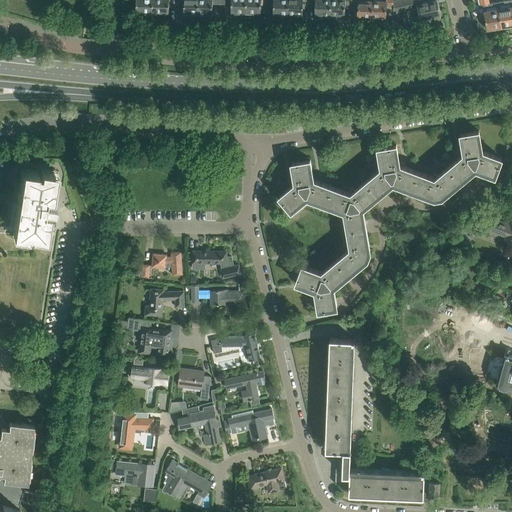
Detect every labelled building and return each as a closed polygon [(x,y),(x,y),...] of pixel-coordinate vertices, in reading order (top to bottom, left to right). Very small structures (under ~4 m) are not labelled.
[(152,0),(136,0),(136,11),(145,11),(145,13),(151,13),(151,11),(152,11),(152,0)] [(152,0),(152,11),(154,12),(154,13),(160,13),(160,12),(170,12),(169,0),(152,0)] [(198,0),(184,0),(184,12),(191,13),(191,14),(196,14),(196,13),(198,13),(198,0)] [(219,3),(219,0),(198,0),(198,13),(200,13),(200,14),(205,14),(205,13),(213,13),(213,3),(219,3)] [(246,13),(246,0),(219,0),(219,3),(231,3),(231,12),(246,13)] [(261,13),(262,0),(246,0),(246,13),(261,13)] [(288,13),(288,0),(273,0),(273,13),(273,15),(278,15),(279,13),(288,13)] [(309,1),(309,0),(288,0),(288,13),(296,14),(297,16),(302,16),(302,14),(303,14),(303,1),(309,1)] [(330,15),(330,0),(309,0),(309,1),(315,1),(315,14),(330,15)] [(330,0),(330,15),(345,15),(345,4),(345,3),(352,3),(351,0),(330,0)] [(351,0),(352,3),(358,4),(358,5),(358,15),(364,16),(364,17),(370,17),(371,16),(372,16),(372,0),(351,0)] [(394,0),(393,0),(372,0),(372,16),(373,16),(374,17),(379,17),(380,16),(386,16),(386,15),(393,16),(394,0)] [(416,0),(394,0),(393,16),(394,16),(394,13),(414,8),(417,24),(440,18),(436,0),(434,0),(418,3),(416,0)] [(511,3),(511,0),(505,0),(497,1),(498,8),(501,27),(511,24),(511,3)] [(490,2),(483,4),(484,10),(487,29),(501,27),(498,8),(497,1),(490,2)] [(464,153),(449,166),(462,180),(476,168),(496,175),(502,157),(482,151),(479,130),(461,134),(464,153)] [(411,188),(417,171),(399,165),(396,145),(378,148),(381,168),(366,181),(379,195),(394,182),(411,188)] [(326,204),(332,187),(314,180),(310,159),(292,163),(296,183),(280,195),(292,210),(307,197),(326,204)] [(443,196),(462,180),(449,166),(435,178),(417,171),(411,188),(435,198),(443,196)] [(21,174),(12,233),(13,233),(14,231),(20,232),(19,235),(27,237),(28,233),(31,234),(30,236),(38,237),(38,234),(47,235),(50,212),(43,211),(44,202),(47,202),(46,208),(54,210),(57,188),(54,188),(56,175),(48,174),(48,170),(41,169),(40,173),(37,173),(37,171),(27,170),(26,175),(21,174)] [(363,207),(379,195),(366,181),(351,193),(332,187),(326,204),(344,211),(348,229),(366,226),(363,207)] [(496,219),(491,230),(506,236),(505,238),(511,241),(511,221),(510,224),(496,219)] [(371,250),(366,226),(348,229),(351,247),(336,260),(348,274),(368,258),(371,250)] [(153,253),(152,266),(166,267),(172,266),(173,275),(182,274),(181,252),(171,252),(171,256),(166,257),(166,255),(153,253)] [(226,252),(194,252),(194,268),(205,268),(205,263),(220,264),(221,269),(223,277),(242,273),(240,264),(231,266),(229,256),(228,256),(226,255),(226,252)] [(334,286),(348,274),(336,260),(322,272),(303,265),(296,282),(316,289),(319,309),(337,306),(334,286)] [(142,264),(141,276),(149,277),(150,265),(142,264)] [(146,305),(145,314),(162,315),(163,300),(176,300),(176,307),(185,306),(184,290),(165,290),(165,288),(151,288),(149,305),(146,305)] [(244,289),(210,290),(211,305),(226,304),(226,303),(229,303),(229,305),(244,304),(244,289)] [(473,350),(473,315),(431,315),(431,308),(431,294),(408,294),(408,308),(427,308),(427,315),(398,315),(398,350),(473,350)] [(142,336),(141,344),(159,347),(158,354),(160,354),(159,361),(166,362),(167,355),(168,355),(171,330),(159,329),(153,328),(143,326),(141,336),(142,336)] [(244,337),(221,338),(222,346),(246,346),(249,360),(261,358),(255,333),(243,335),(244,337)] [(352,339),(345,338),(346,336),(340,336),(340,338),(330,338),(326,449),(336,449),(336,458),(343,459),(343,471),(336,472),(335,481),(350,482),(350,468),(355,339),(352,339)] [(505,353),(496,383),(498,384),(498,385),(499,386),(501,387),(502,388),(504,388),(506,388),(508,388),(510,387),(511,387),(511,355),(509,355),(505,353)] [(132,366),(131,377),(145,378),(145,381),(168,384),(169,369),(155,367),(156,364),(147,363),(146,367),(132,366)] [(211,375),(204,374),(205,371),(193,370),(180,368),(178,385),(201,388),(200,397),(208,398),(211,375)] [(266,383),(263,371),(225,380),(227,388),(247,383),(248,389),(242,390),(244,400),(259,397),(256,385),(266,383)] [(184,417),(178,418),(180,431),(187,429),(186,426),(207,422),(209,434),(205,434),(206,444),(219,442),(216,425),(221,424),(220,419),(217,420),(216,411),(218,410),(218,406),(215,407),(214,404),(204,407),(205,410),(200,411),(199,406),(183,410),(184,417)] [(229,420),(224,421),(226,432),(231,431),(232,433),(238,431),(237,425),(249,423),(250,429),(253,439),(267,435),(265,425),(268,424),(269,425),(275,423),(272,408),(254,412),(253,409),(232,414),(232,417),(229,418),(229,420)] [(125,413),(121,446),(131,447),(134,427),(146,427),(145,428),(147,430),(150,430),(151,429),(151,427),(153,428),(154,418),(135,418),(136,414),(136,411),(126,410),(125,413)] [(0,472),(3,473),(3,480),(9,480),(25,482),(27,482),(33,425),(33,424),(9,422),(9,423),(6,422),(0,415),(0,426),(0,427),(0,431),(0,472)] [(204,497),(210,486),(204,483),(206,480),(173,459),(166,471),(168,471),(165,476),(167,477),(164,481),(166,482),(163,487),(163,488),(163,490),(164,491),(166,491),(167,491),(168,490),(181,498),(190,484),(199,490),(198,493),(204,497)] [(116,473),(122,474),(126,475),(125,482),(129,482),(138,483),(138,484),(145,485),(153,486),(155,465),(124,462),(117,461),(116,473)] [(281,467),(246,475),(246,476),(249,475),(251,487),(249,488),(266,484),(268,492),(286,488),(281,467)] [(425,471),(350,468),(350,482),(349,493),(424,496),(425,474),(424,474),(425,471)] [(0,511),(18,511),(21,503),(19,503),(25,482),(9,480),(3,480),(3,473),(0,472),(0,511)] [(429,482),(429,495),(429,496),(439,497),(440,482),(429,482)] [(150,488),(149,501),(155,502),(158,489),(150,488)]
